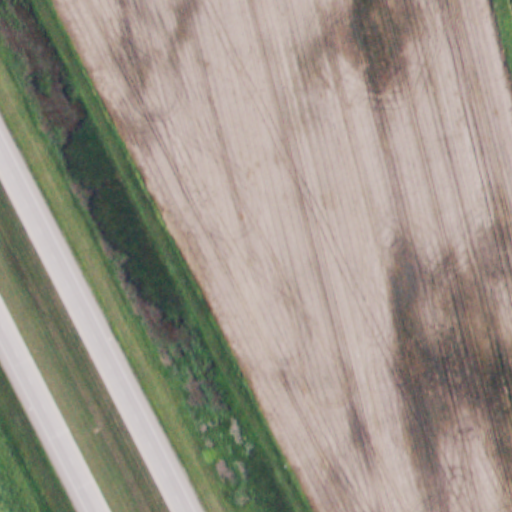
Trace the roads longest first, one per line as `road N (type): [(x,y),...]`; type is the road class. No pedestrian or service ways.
road 1 (motorway): [(184,511),(0,145)]
road 2 (motorway): [(0,318),(98,511)]
